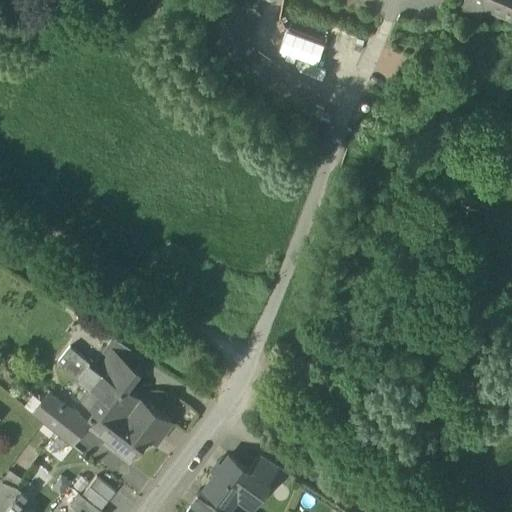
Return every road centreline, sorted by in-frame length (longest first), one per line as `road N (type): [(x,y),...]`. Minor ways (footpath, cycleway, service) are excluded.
road 1 (residential): [(157,511),(256,354),(332,137)]
road 2 (track): [(256,354),(207,335),(0,203)]
